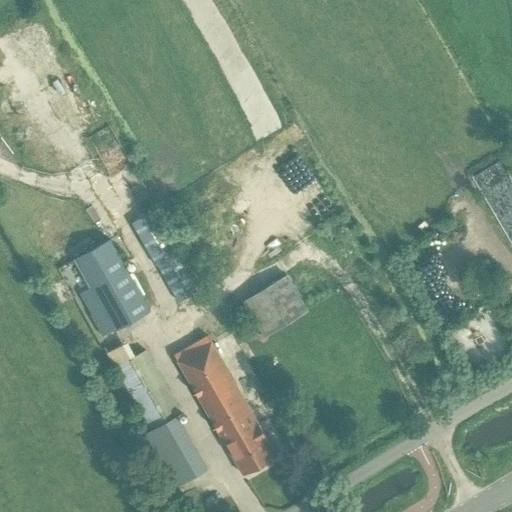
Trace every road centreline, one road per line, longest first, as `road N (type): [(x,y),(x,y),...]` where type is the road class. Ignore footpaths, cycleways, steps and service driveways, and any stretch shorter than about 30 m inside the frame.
road 1 (track): [(162,332),(288,257),(344,278),(478,511)]
road 2 (track): [(0,166),(85,192),(124,231),(163,305),(161,358)]
road 3 (unclassified): [(295,511),(511,385)]
road 4 (track): [(447,171),(511,273)]
